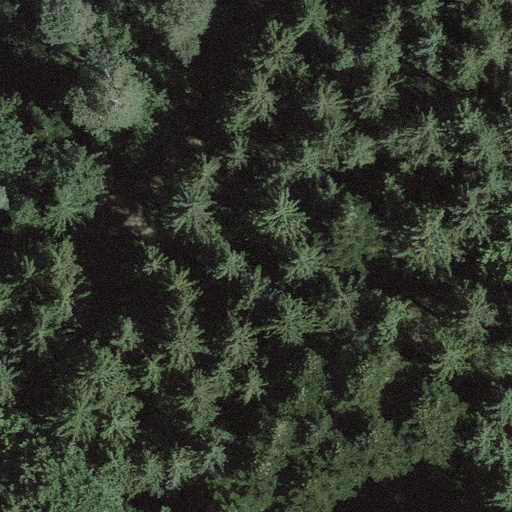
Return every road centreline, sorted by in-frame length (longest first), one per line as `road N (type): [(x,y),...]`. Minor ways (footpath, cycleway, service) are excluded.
road 1 (track): [(268,0),(124,243),(0,308)]
road 2 (track): [(0,481),(124,243)]
